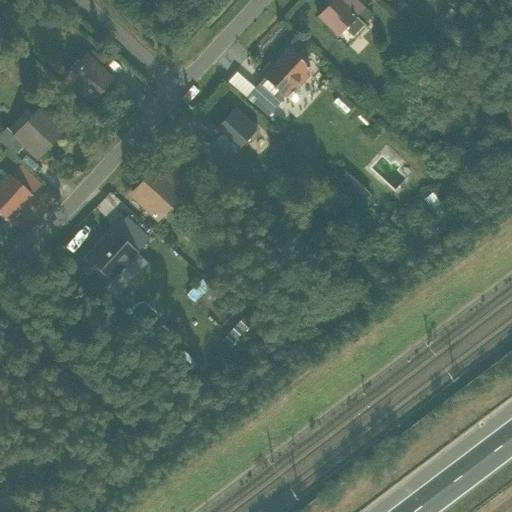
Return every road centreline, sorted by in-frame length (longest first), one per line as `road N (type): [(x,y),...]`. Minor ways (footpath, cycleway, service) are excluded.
road 1 (residential): [(0,280),(179,92)]
road 2 (residential): [(179,92),(79,0)]
road 3 (motorway): [(511,435),(412,511)]
road 4 (residential): [(179,92),(262,0)]
